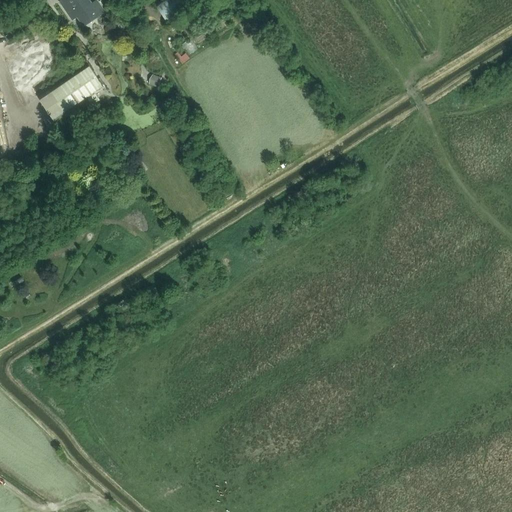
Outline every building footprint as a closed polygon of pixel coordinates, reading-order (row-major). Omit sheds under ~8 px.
[(103,12),(96,2),(90,6),(86,0),(62,0),(61,1),(73,19),(78,16),(84,25),(103,12)] [(202,0),(162,0),(156,4),(167,22),(202,0)] [(14,37),(11,32),(6,36),(9,41),(14,37)] [(194,38),(185,41),(190,53),(199,49),(194,38)] [(100,100),(96,94),(105,88),(88,63),(38,97),(55,122),(89,99),(93,105),(100,100)] [(158,87),(162,77),(153,74),(149,84),(158,87)] [(130,160),(140,175),(147,170),(136,155),(130,160)]
